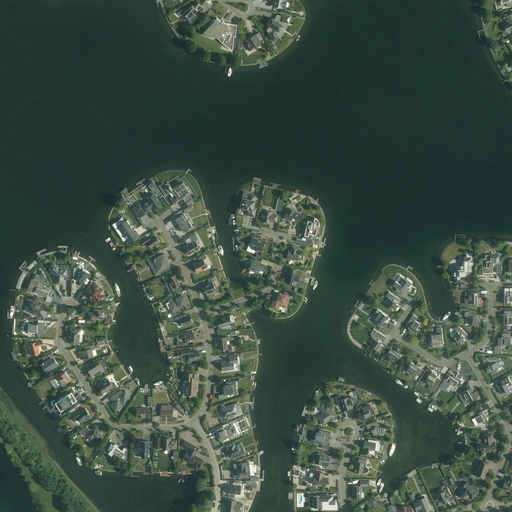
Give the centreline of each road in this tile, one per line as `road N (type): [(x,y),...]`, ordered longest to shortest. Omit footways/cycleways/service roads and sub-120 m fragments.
road 1 (residential): [(193,421),(122,427),(107,418),(60,345),(68,309)]
road 2 (residential): [(489,507),(510,435),(465,354)]
road 3 (residential): [(202,314),(272,285),(278,234)]
